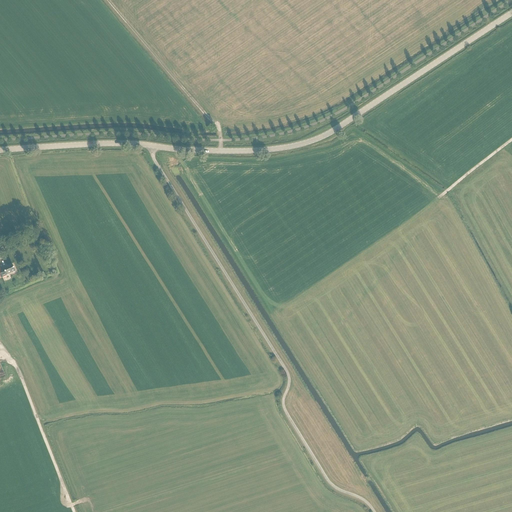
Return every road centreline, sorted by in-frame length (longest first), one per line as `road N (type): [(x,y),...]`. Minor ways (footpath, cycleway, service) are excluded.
road 1 (unclassified): [(374,511),(327,480),(283,407),(286,371),(148,146)]
road 2 (secondary): [(148,146),(237,151),(322,137),(511,13)]
road 3 (track): [(0,344),(22,378),(74,511)]
road 4 (secondary): [(0,150),(148,146)]
